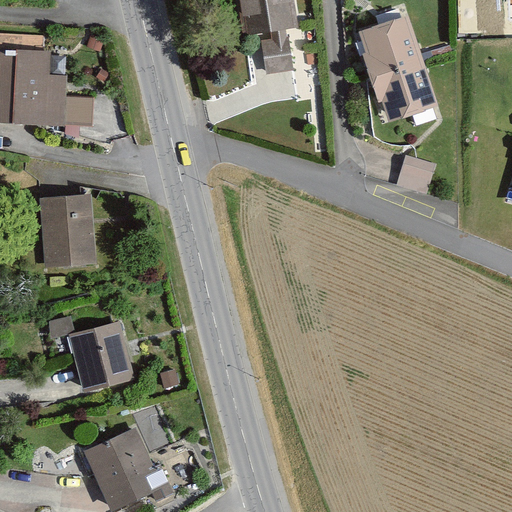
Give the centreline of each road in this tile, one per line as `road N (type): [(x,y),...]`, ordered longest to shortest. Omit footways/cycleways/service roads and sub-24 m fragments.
road 1 (tertiary): [(264,511),(172,135)]
road 2 (residential): [(334,0),(354,196)]
road 3 (residential): [(172,135),(354,196)]
road 4 (residential): [(354,196),(511,264)]
road 5 (tertiary): [(172,135),(139,0)]
